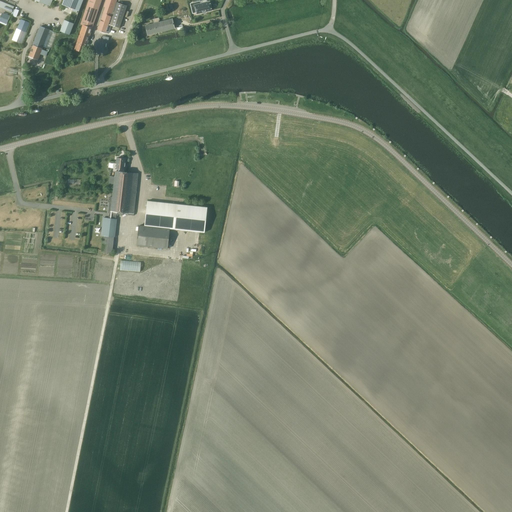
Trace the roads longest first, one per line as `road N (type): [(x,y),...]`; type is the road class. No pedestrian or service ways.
road 1 (unclassified): [(0,108),(329,31),(511,194)]
road 2 (tertiary): [(0,148),(179,109),(246,106),(335,120),(382,143),(511,265)]
road 3 (track): [(66,511),(118,253)]
